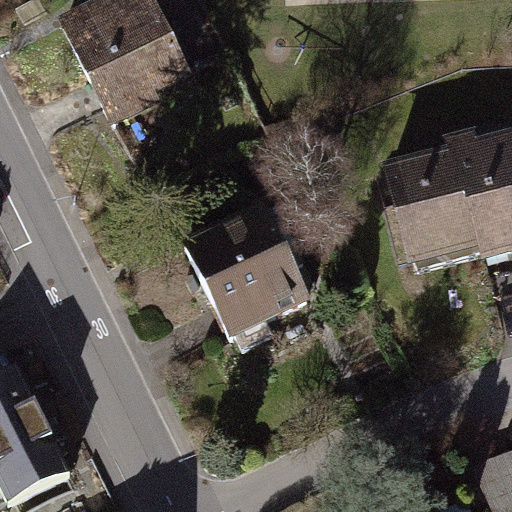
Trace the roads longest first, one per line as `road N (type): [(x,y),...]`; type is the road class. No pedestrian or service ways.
road 1 (residential): [(184,511),(0,142)]
road 2 (residential): [(511,382),(453,399),(226,511)]
